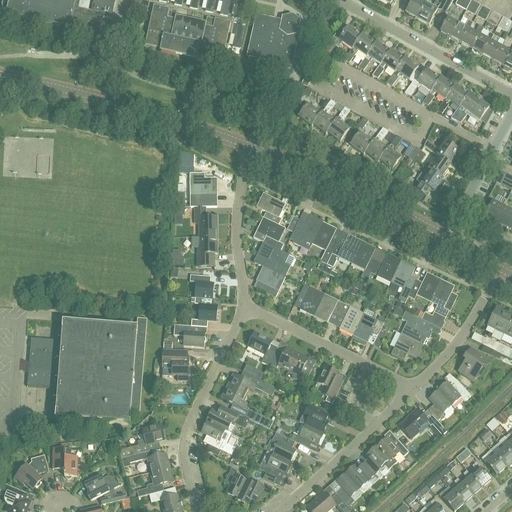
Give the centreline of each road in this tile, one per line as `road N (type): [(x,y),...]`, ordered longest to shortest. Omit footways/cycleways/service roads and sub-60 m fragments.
road 1 (tertiary): [(249,148),(95,97),(0,78)]
road 2 (residential): [(245,306),(183,442),(197,511)]
road 3 (tertiary): [(448,237),(249,148)]
road 4 (residential): [(511,96),(334,0)]
road 5 (residential): [(412,389),(245,306)]
road 6 (residential): [(279,511),(412,389)]
road 7 (residential): [(249,148),(236,223),(245,306)]
road 8 (residential): [(412,389),(466,328),(500,269)]
